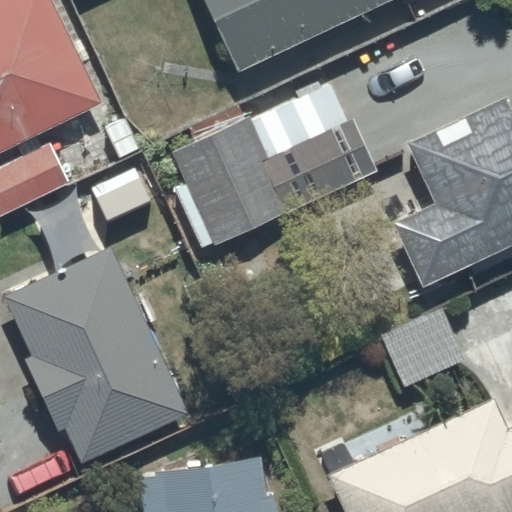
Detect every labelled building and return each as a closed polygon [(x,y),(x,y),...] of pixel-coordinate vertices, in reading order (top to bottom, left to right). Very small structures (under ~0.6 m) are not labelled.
[(51,0),(0,0),(0,144),(99,98),(51,0)] [(205,0),(237,67),(379,0),(205,0)] [(247,111),(170,147),(186,180),(173,186),(199,241),(212,235),(216,243),(377,168),(352,114),(347,117),(330,81),(251,119),(247,111)] [(511,108),(504,92),(409,137),(437,197),(391,219),(422,284),(511,240),(511,108)] [(48,138),(0,160),(0,210),(67,177),(48,138)] [(29,350),(22,353),(55,427),(65,422),(82,458),(183,412),(107,243),(3,290),(29,350)] [(439,303),(378,330),(404,383),(463,356),(439,303)] [(490,395),(324,471),(342,511),(511,511),(511,420),(503,424),(490,395)] [(258,456),(139,473),(144,511),(275,511),(272,487),(263,489),(258,456)]
